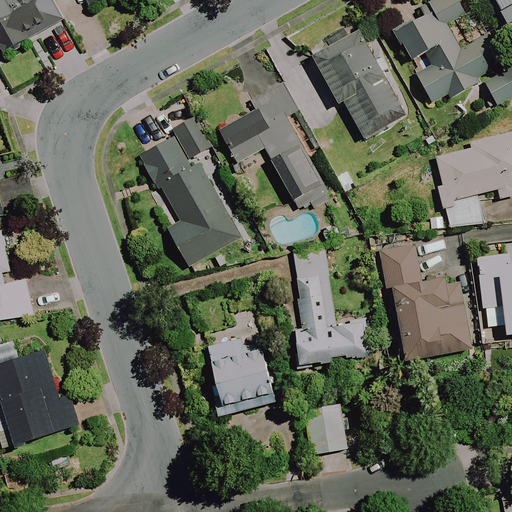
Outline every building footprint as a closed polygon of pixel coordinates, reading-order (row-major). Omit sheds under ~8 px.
[(0,0),(0,50),(3,56),(63,21),(50,0),(0,0)] [(110,0),(84,0),(89,10),(110,0)] [(466,15),(457,0),(436,0),(419,9),(423,18),(395,33),(433,104),(449,96),(451,100),(481,84),(478,78),(491,71),(476,43),(461,52),(447,26),(466,15)] [(511,0),(491,0),(500,15),(511,7),(511,0)] [(403,120),(358,33),(313,57),(339,107),(344,105),(363,141),(403,120)] [(511,98),(511,70),(484,84),(495,107),(511,98)] [(296,114),(281,85),(253,100),(259,112),(219,133),(236,165),(263,151),(292,204),(324,187),(288,118),(296,114)] [(210,151),(195,125),(138,158),(157,190),(159,188),(180,223),(167,231),(190,270),(242,239),(196,159),(210,151)] [(511,134),(470,145),(472,152),(436,160),(442,186),(437,187),(448,232),(484,224),(477,197),(497,192),(499,201),(511,198),(511,134)] [(0,323),(32,316),(25,282),(5,286),(2,274),(10,273),(1,233),(0,232),(0,323)] [(471,351),(456,277),(420,281),(414,246),(381,252),(390,304),(394,304),(405,363),(471,351)] [(335,327),(327,250),(294,254),(302,331),(293,332),(297,368),(370,359),(366,323),(335,327)] [(511,337),(511,265),(510,266),(509,256),(475,260),(481,311),(502,308),(506,338),(511,337)] [(274,404),(266,350),(238,354),(211,358),(219,413),(241,409),(274,404)] [(54,391),(42,352),(0,365),(0,397),(15,447),(73,429),(60,389),(54,391)] [(348,451),(340,412),(306,418),(313,457),(348,451)]
